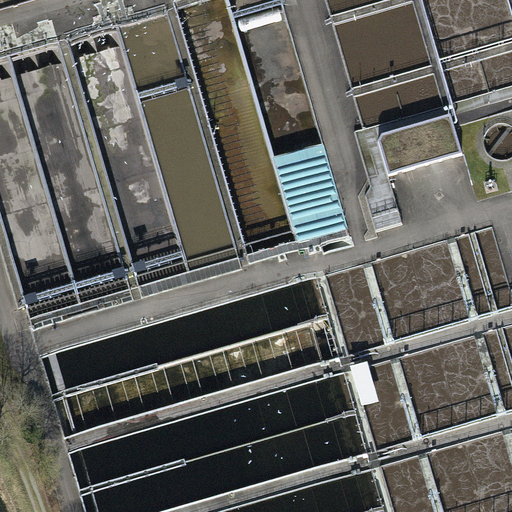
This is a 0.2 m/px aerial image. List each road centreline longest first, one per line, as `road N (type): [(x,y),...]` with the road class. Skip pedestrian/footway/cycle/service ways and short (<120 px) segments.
road 1 (track): [(291,0),(370,249),(511,210)]
road 2 (track): [(22,342),(370,249)]
road 3 (track): [(75,511),(0,252)]
